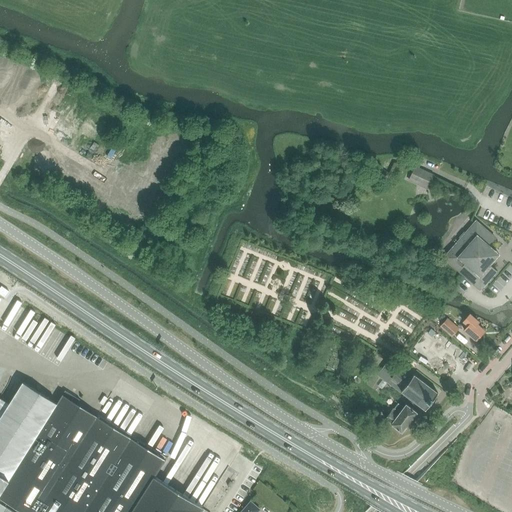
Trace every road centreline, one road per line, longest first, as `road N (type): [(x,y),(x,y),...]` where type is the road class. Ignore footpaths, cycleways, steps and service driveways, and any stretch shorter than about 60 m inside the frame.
road 1 (unclassified): [(459,511),(292,422),(0,223)]
road 2 (primary): [(396,505),(0,256)]
road 3 (unknown): [(23,363),(142,393),(202,430),(243,468),(225,511)]
